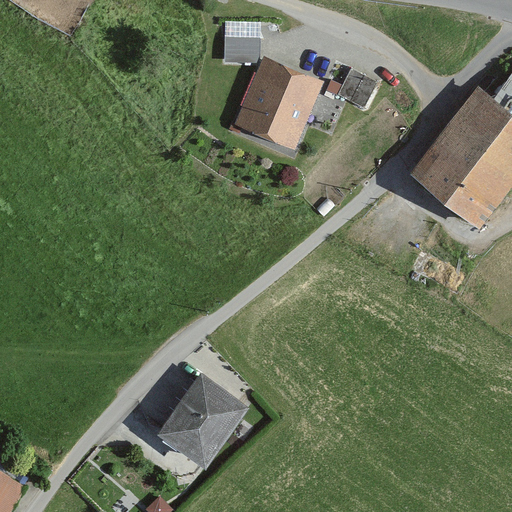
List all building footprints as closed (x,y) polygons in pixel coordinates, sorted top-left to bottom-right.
[(260,35),(225,34),(224,59),(259,60),(260,35)] [(323,77),(265,52),(236,120),(242,123),(295,144),(323,77)] [(377,79),(350,67),(343,83),(338,94),(364,106),(377,79)] [(511,67),(486,88),(502,108),(511,100),(511,67)] [(327,89),(338,94),(343,83),(332,78),(327,89)] [(511,178),(511,117),(474,89),(406,178),(473,229),(511,178)] [(242,123),(236,120),(233,119),(229,127),(238,131),(242,123)] [(147,433),(194,468),(239,407),(193,372),(147,433)] [(0,511),(1,511),(17,488),(0,476),(0,511)] [(151,511),(170,511),(175,507),(160,494),(148,509),(151,511)]
